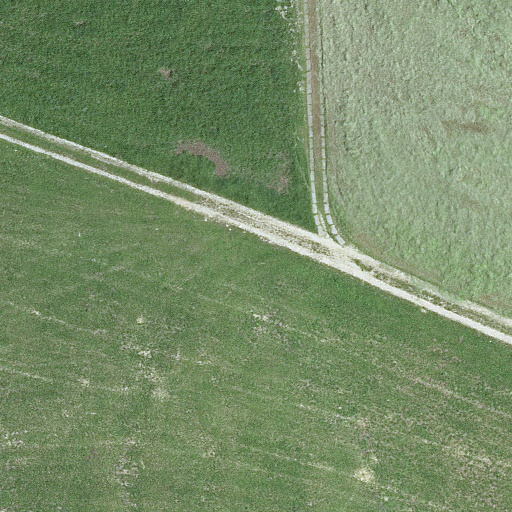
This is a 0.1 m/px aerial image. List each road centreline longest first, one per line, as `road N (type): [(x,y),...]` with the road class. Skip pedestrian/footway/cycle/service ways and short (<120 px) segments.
road 1 (track): [(511,326),(0,113)]
road 2 (track): [(328,251),(319,0)]
